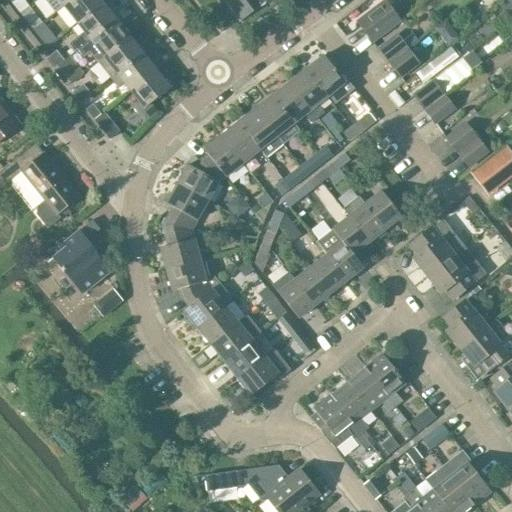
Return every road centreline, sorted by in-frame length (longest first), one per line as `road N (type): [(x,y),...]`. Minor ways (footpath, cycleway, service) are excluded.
road 1 (residential): [(283,431),(286,395),(391,323),(511,469)]
road 2 (residential): [(283,431),(234,438),(144,326),(134,291),(133,195)]
road 3 (residential): [(454,200),(306,13)]
road 4 (residential): [(133,195),(115,185),(0,44)]
road 5 (residential): [(133,195),(155,149),(220,74)]
road 6 (residential): [(370,511),(314,440),(283,431)]
